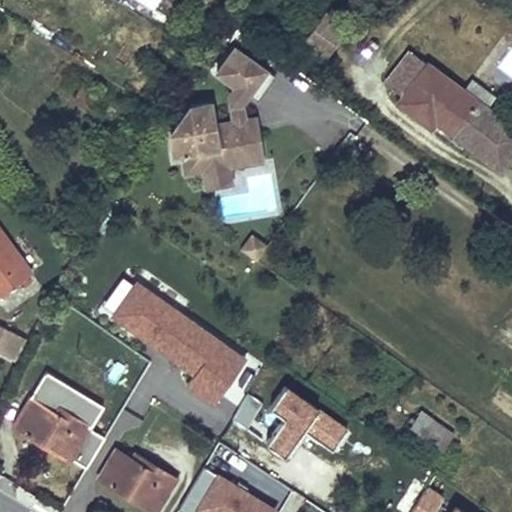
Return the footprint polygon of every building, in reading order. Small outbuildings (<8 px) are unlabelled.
[(323,12),(313,25),(335,42),(345,29),(323,12)] [(313,25),(302,40),(325,57),(335,42),(313,25)] [(234,46),(216,70),(234,83),(248,93),(257,100),(275,76),(234,46)] [(463,89),(409,50),(385,82),(402,94),(398,100),(431,125),(435,119),(497,166),(511,146),(511,126),(487,108),(463,89)] [(463,89),(487,108),(496,96),(471,78),(463,89)] [(246,162),(263,159),(256,116),(245,118),(242,100),(248,93),(234,83),(228,92),(232,120),(213,123),(215,133),(240,129),(246,162)] [(80,86),(74,96),(93,108),(99,99),(80,86)] [(246,162),(240,129),(215,133),(213,123),(210,101),(188,105),(169,132),(172,153),(181,151),(185,172),(202,169),(205,186),(230,182),(228,165),(246,162)] [(0,227),(0,294),(32,271),(0,227)] [(252,246),(257,238),(249,232),(244,240),(252,246)] [(254,258),(265,243),(257,238),(252,246),(244,240),(239,247),(254,258)] [(213,352),(220,341),(122,271),(99,304),(123,322),(128,315),(142,325),(138,332),(191,370),(183,381),(211,400),(234,367),(213,352)] [(142,325),(128,315),(123,322),(138,332),(142,325)] [(0,323),(0,352),(13,358),(23,334),(0,323)] [(242,356),(220,341),(213,352),(234,367),(242,356)] [(344,428),(282,384),(267,405),(282,415),(263,441),(282,454),(301,428),(329,448),(344,428)] [(244,427),(261,401),(245,391),(229,416),(244,427)] [(53,411),(44,406),(29,398),(13,425),(68,458),(88,425),(57,405),(53,411)] [(57,405),(48,401),(44,406),(53,411),(57,405)] [(420,408),(408,425),(443,449),(455,431),(420,408)] [(138,462),(130,456),(115,447),(98,475),(155,508),(175,475),(142,455),(138,462)] [(142,455),(134,450),(130,456),(138,462),(142,455)] [(332,486),(310,474),(301,489),(318,499),(322,491),(327,495),(332,486)] [(237,493),(229,488),(213,479),(197,507),(206,511),(268,511),(272,506),(240,488),(237,493)] [(240,488),(232,484),(229,488),(237,493),(240,488)] [(430,511),(442,497),(426,486),(408,511),(430,511)]
